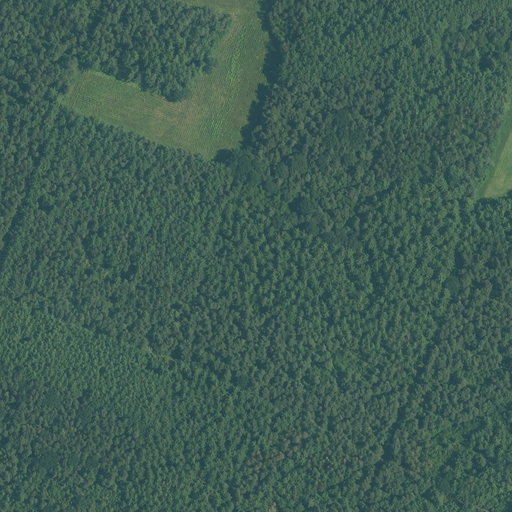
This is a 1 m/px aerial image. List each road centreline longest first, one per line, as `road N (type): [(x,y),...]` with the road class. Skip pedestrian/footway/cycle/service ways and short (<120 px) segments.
road 1 (track): [(0,301),(173,355),(483,511)]
road 2 (track): [(360,511),(464,272),(511,240)]
road 3 (track): [(0,267),(102,0)]
road 4 (track): [(173,355),(243,167),(244,143)]
